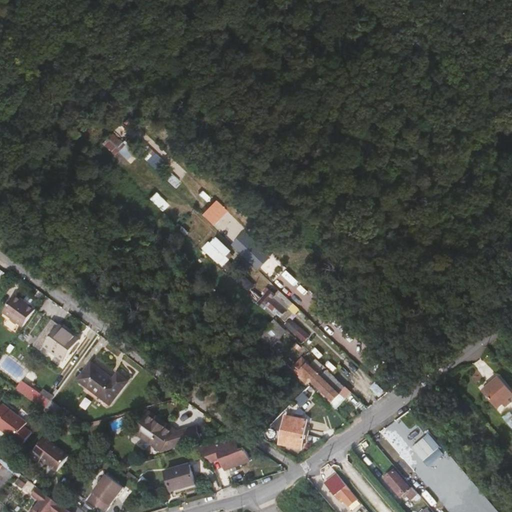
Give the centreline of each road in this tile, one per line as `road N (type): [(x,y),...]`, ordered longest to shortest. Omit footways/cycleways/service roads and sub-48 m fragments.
road 1 (track): [(0,255),(297,476)]
road 2 (residential): [(511,322),(297,476),(255,496)]
road 3 (residential): [(82,0),(49,70),(0,134)]
